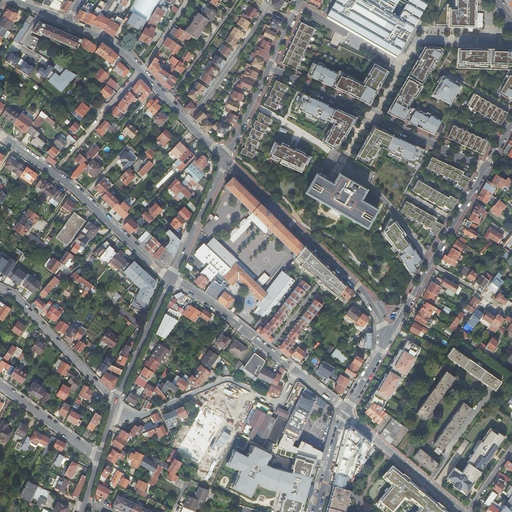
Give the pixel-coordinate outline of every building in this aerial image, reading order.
[(54,0),(53,3),(50,7),(59,11),(61,8),(67,12),(73,3),(69,1),(69,0),(54,0)] [(108,0),(106,4),(100,13),(106,16),(115,1),(120,4),(122,0),(108,0)] [(285,1),(283,0),(271,0),(274,2),(272,4),(279,9),(279,10),(285,1)] [(320,0),(311,0),(310,1),(312,2),(310,5),(316,9),(318,5),(320,0)] [(396,57),(427,3),(422,0),(336,0),(327,17),(396,57)] [(453,0),(453,4),(446,4),(443,9),(443,12),(441,12),(441,16),(439,16),(439,19),(437,19),(435,24),(447,25),(447,24),(448,24),(448,27),(475,28),(476,0),(453,0)] [(91,13),(90,12),(84,22),(92,25),(99,15),(100,13),(106,4),(101,1),(92,15),(90,14),(91,13)] [(88,8),(84,5),(76,18),(84,22),(90,12),(92,9),(89,7),(88,8)] [(242,17),(246,20),(249,17),(252,19),(254,16),(255,17),(259,11),(257,10),(250,5),(244,14),(243,13),(241,16),(242,17)] [(214,14),(215,15),(217,12),(207,6),(201,15),(209,21),(210,21),(214,14)] [(151,25),(156,28),(158,24),(153,21),(154,19),(159,22),(166,10),(162,7),(161,10),(157,8),(149,22),(148,24),(151,25)] [(2,16),(0,20),(1,21),(0,22),(0,42),(3,38),(7,30),(8,30),(12,23),(15,19),(18,14),(12,11),(11,12),(7,9),(3,17),(2,16)] [(203,30),(209,21),(201,15),(199,13),(192,23),(203,30)] [(279,17),(273,14),(272,17),(272,18),(273,18),(270,26),(271,27),(278,30),(282,22),(278,20),(279,17)] [(99,15),(92,25),(104,30),(104,31),(111,20),(99,15)] [(29,16),(14,40),(18,43),(34,19),(29,16)] [(104,31),(114,37),(124,20),(117,16),(117,17),(115,20),(113,18),(112,18),(111,20),(104,31)] [(237,24),(248,31),(250,28),(248,26),(250,23),(246,20),(242,17),(237,24)] [(60,46),(74,54),(76,51),(82,40),(70,35),(72,33),(67,31),(65,30),(63,33),(39,22),(33,33),(41,36),(42,34),(51,38),(50,40),(60,46)] [(282,64),(296,71),(296,70),(297,68),(296,67),(298,63),(299,64),(300,61),(299,61),(301,56),(302,57),(303,54),(305,50),(306,47),(308,43),(310,41),(309,40),(311,36),(312,36),(313,34),(312,33),(314,29),(301,22),(299,27),(299,28),(298,29),(295,34),(296,34),(295,36),(292,41),(293,41),(292,43),(291,43),(289,48),(289,50),(288,50),(286,55),(285,57),(283,62),(282,64)] [(196,39),(203,30),(192,23),(186,32),(191,36),(196,39)] [(271,27),(270,26),(265,24),(263,28),(266,29),(263,35),(267,37),(273,40),(276,34),(270,30),(271,27)] [(167,37),(175,42),(178,38),(182,41),(184,38),(188,41),(191,36),(186,32),(180,28),(178,31),(175,29),(177,26),(175,25),(167,37)] [(149,30),(145,28),(139,38),(149,44),(155,33),(154,33),(156,30),(151,27),(149,30)] [(235,27),(230,34),(238,40),(241,36),(243,38),(246,34),(235,27)] [(230,34),(225,41),(236,48),(238,45),(236,44),(238,40),(230,34)] [(265,40),(267,37),(263,35),(260,34),(259,38),(262,40),(259,47),(268,51),(272,43),(265,40)] [(163,44),(173,50),(173,51),(178,44),(175,42),(167,37),(163,44)] [(97,46),(84,38),(79,46),(92,54),(97,46)] [(101,43),(93,55),(94,56),(97,53),(106,59),(112,51),(101,43)] [(176,53),(181,47),(178,44),(173,51),(173,50),(171,53),(173,54),(175,52),(176,53)] [(223,44),(218,51),(229,59),(234,52),(223,44)] [(265,58),(268,51),(259,47),(257,46),(254,53),(252,52),(251,55),(254,57),(257,58),(258,55),(265,58)] [(439,47),(424,47),(404,83),(403,85),(402,85),(397,95),(399,96),(397,99),(395,98),(386,113),(392,116),(393,114),(405,120),(408,122),(408,123),(434,135),(435,132),(440,124),(441,122),(436,119),(437,118),(431,115),(430,116),(425,114),(419,111),(419,112),(412,108),(411,109),(408,108),(409,106),(414,97),(413,97),(419,87),(420,84),(426,75),(427,75),(430,69),(435,60),(438,61),(442,53),(441,52),(442,50),(443,49),(439,47)] [(465,49),(458,48),(457,68),(508,70),(508,71),(496,92),(511,101),(511,100),(511,49),(486,49),(486,50),(480,50),(480,49),(465,48),(465,49)] [(106,59),(106,60),(112,64),(118,56),(112,51),(106,59)] [(195,56),(187,51),(182,58),(184,59),(185,60),(188,62),(188,61),(192,57),(193,58),(195,56)] [(9,76),(15,80),(28,59),(17,52),(4,72),(9,76)] [(155,76),(160,69),(163,65),(161,64),(159,66),(158,65),(159,64),(157,62),(162,54),(158,52),(148,68),(155,76)] [(216,54),(211,61),(222,69),(227,62),(216,54)] [(174,69),(179,61),(172,56),(169,61),(172,63),(170,66),(171,67),(170,68),(170,69),(168,71),(171,73),(174,69)] [(260,69),(264,61),(257,58),(254,57),(251,65),(247,63),(245,67),(247,68),(251,70),(253,66),(260,69)] [(184,59),(182,58),(179,61),(174,69),(177,71),(181,74),(185,69),(184,68),(181,66),(183,63),(185,60),(184,59)] [(40,87),(47,77),(51,72),(54,67),(56,66),(50,62),(34,83),(40,87)] [(127,70),(119,63),(114,69),(123,76),(125,73),(125,72),(127,70)] [(312,63),(307,74),(311,76),(310,77),(317,80),(320,82),(338,90),(339,90),(340,91),(347,95),(347,94),(350,96),(369,105),(376,94),(375,94),(375,92),(376,93),(388,72),(375,65),(373,69),(371,69),(367,76),(369,77),(368,79),(366,77),(363,82),(362,84),(360,83),(360,82),(353,79),(347,76),(346,77),(337,73),(324,67),(318,64),(317,64),(317,65),(312,63)] [(56,66),(54,67),(62,74),(62,75),(61,75),(61,76),(60,76),(60,77),(59,77),(59,78),(55,74),(54,75),(50,79),(50,80),(53,83),(54,82),(58,86),(57,87),(61,90),(66,84),(66,83),(68,80),(69,80),(75,74),(69,71),(68,70),(65,69),(64,69),(56,64),(56,66)] [(209,65),(204,72),(215,79),(220,72),(209,65)] [(94,76),(102,83),(103,82),(113,70),(110,68),(106,73),(100,69),(94,76)] [(255,80),(258,73),(251,70),(247,68),(244,74),(242,74),(241,77),(242,78),(247,80),(248,77),(255,80)] [(170,74),(169,73),(169,74),(160,69),(155,76),(163,85),(170,74)] [(338,71),(337,73),(346,77),(347,76),(353,79),(354,78),(338,71)] [(199,79),(210,86),(215,79),(204,72),(199,79)] [(177,79),(170,74),(163,85),(165,88),(166,87),(168,89),(170,89),(177,79)] [(453,82),(443,76),(442,77),(438,83),(432,94),(437,97),(450,105),(453,100),(461,86),(454,83),(453,82)] [(247,80),(242,78),(239,84),(238,83),(236,87),(242,90),(244,87),(251,90),(254,83),(247,80)] [(111,79),(106,84),(112,89),(116,84),(111,79)] [(139,81),(116,108),(120,112),(123,114),(126,111),(125,109),(132,101),(134,103),(136,102),(134,101),(136,99),(134,97),(137,93),(141,96),(142,95),(148,88),(141,80),(139,81)] [(287,86),(276,81),(273,86),(274,86),(273,89),(272,89),(270,94),(268,100),(267,99),(265,105),(276,110),(278,105),(281,98),(281,99),(283,94),(284,90),(285,91),(287,86)] [(197,82),(192,89),(203,96),(208,89),(197,82)] [(113,92),(106,86),(100,92),(103,95),(102,96),(104,98),(106,96),(108,98),(113,92)] [(242,90),(236,87),(234,91),(233,90),(229,96),(231,97),(238,100),(241,102),(244,95),(240,93),(242,90)] [(147,98),(152,92),(148,88),(142,95),(144,97),(145,96),(147,98)] [(192,89),(187,96),(191,99),(197,102),(198,103),(203,96),(192,89)] [(316,100),(302,93),(301,98),(297,96),(291,111),(302,116),(303,112),(308,115),(312,116),(311,117),(315,119),(318,120),(320,118),(325,120),(326,121),(326,119),(330,121),(330,120),(334,122),(333,124),(330,131),(328,135),(323,143),(333,148),(334,149),(335,146),(338,148),(342,140),(345,136),(345,137),(352,125),(356,118),(349,115),(350,115),(335,108),(335,109),(328,106),(328,105),(316,99),(316,100)] [(475,95),(473,94),(467,105),(469,106),(469,107),(473,109),(474,110),(478,112),(480,113),(484,115),(486,116),(485,116),(489,119),(490,118),(491,119),(491,120),(495,122),(495,121),(497,122),(497,123),(501,125),(508,113),(504,111),(502,110),(498,107),(498,108),(496,107),(496,106),(492,104),(492,105),(491,104),(491,103),(487,101),(485,100),(481,98),(479,97),(480,97),(476,94),(475,95)] [(238,100),(231,97),(230,101),(228,100),(225,106),(227,107),(233,110),(236,112),(239,105),(236,104),(238,100)] [(149,107),(154,103),(150,99),(145,104),(149,107)] [(184,108),(190,115),(196,109),(194,106),(197,102),(191,99),(190,101),(190,102),(184,108)] [(94,108),(99,112),(106,104),(100,100),(94,108)] [(158,101),(156,100),(154,103),(149,107),(147,111),(148,111),(149,111),(154,115),(160,108),(156,104),(158,101)] [(79,121),(89,109),(84,105),(82,103),(74,113),(72,115),(79,121)] [(2,116),(14,124),(19,116),(8,107),(2,116)] [(233,110),(227,107),(225,111),(229,113),(225,120),(228,121),(234,125),(238,117),(231,113),(233,110)] [(120,112),(116,108),(111,114),(115,118),(116,116),(120,112)] [(193,118),(198,123),(203,118),(206,121),(207,120),(211,116),(208,113),(207,114),(202,109),(193,118)] [(54,122),(41,112),(33,122),(30,126),(36,130),(44,120),(49,123),(52,125),(54,122)] [(243,148),(240,153),(253,158),(256,151),(254,150),(256,146),(258,142),(258,141),(262,133),(264,134),(265,131),(267,126),(269,123),(271,119),(259,112),(257,118),(258,119),(257,121),(255,121),(253,126),(254,126),(253,129),(252,128),(249,134),(250,135),(248,137),(245,143),(246,143),(244,146),(245,146),(244,149),(243,148)] [(33,122),(21,113),(19,116),(14,124),(18,127),(17,128),(25,133),(26,132),(30,126),(33,122)] [(160,113),(154,120),(157,123),(157,124),(159,126),(160,125),(161,126),(168,118),(164,114),(162,116),(161,115),(160,113)] [(225,120),(222,119),(219,124),(216,131),(225,135),(229,127),(226,125),(228,121),(225,120)] [(213,126),(207,120),(206,121),(201,126),(207,132),(212,127),(216,131),(219,124),(217,122),(213,126)] [(109,124),(105,121),(99,128),(100,129),(95,134),(100,139),(105,133),(103,132),(107,129),(114,135),(117,131),(109,124)] [(80,127),(75,123),(69,130),(74,134),(80,127)] [(123,131),(132,139),(138,132),(129,124),(123,131)] [(440,124),(435,132),(440,134),(444,127),(440,124)] [(372,125),(369,132),(370,132),(373,126),(393,135),(372,125)] [(457,127),(453,125),(447,138),(451,140),(452,140),(453,140),(453,141),(457,143),(458,142),(459,143),(459,144),(463,145),(465,146),(469,148),(471,149),(475,151),(475,150),(477,151),(477,152),(481,154),(481,153),(483,154),(489,142),(487,141),(483,139),(482,139),(481,139),(481,138),(477,136),(477,137),(475,136),(475,135),(471,133),(471,134),(469,133),(465,131),(463,130),(459,128),(457,128),(457,127)] [(36,130),(30,126),(26,132),(34,138),(33,139),(30,143),(37,148),(39,145),(41,148),(45,144),(46,145),(46,144),(37,137),(40,134),(36,130)] [(422,154),(425,150),(411,144),(407,142),(406,142),(399,139),(399,138),(393,135),(373,126),(370,132),(363,144),(361,148),(355,157),(368,165),(371,159),(373,160),(375,158),(377,154),(381,148),(380,148),(381,147),(381,146),(387,148),(386,150),(389,151),(389,153),(399,158),(400,158),(408,161),(406,165),(417,170),(425,156),(422,154)] [(163,146),(166,143),(172,136),(165,130),(156,140),(163,146)] [(73,144),(76,141),(69,135),(67,137),(69,138),(68,139),(73,144)] [(57,141),(53,145),(60,151),(66,143),(59,137),(56,140),(57,141)] [(281,145),(274,142),(269,154),(272,155),(275,156),(274,158),(278,160),(281,161),(288,165),(287,166),(294,169),(295,167),(302,171),(305,164),(307,165),(311,157),(304,154),(305,153),(295,149),(295,150),(288,147),(288,146),(282,143),(281,145)] [(170,152),(178,159),(178,158),(187,150),(179,143),(170,152)] [(511,146),(508,144),(503,153),(511,157),(511,146)] [(46,152),(42,157),(54,165),(56,162),(52,159),(60,151),(53,145),(47,152),(46,152)] [(80,155),(89,163),(92,160),(97,154),(101,150),(97,147),(95,150),(92,148),(86,155),(87,155),(86,155),(82,152),(80,155)] [(129,150),(125,147),(117,156),(120,159),(119,160),(122,162),(123,163),(123,166),(127,170),(129,168),(135,161),(127,154),(130,151),(129,150)] [(147,150),(146,149),(144,152),(145,153),(142,155),(145,158),(148,161),(149,161),(155,154),(149,149),(147,150)] [(194,157),(187,150),(178,158),(178,159),(175,162),(179,167),(178,168),(181,171),(182,170),(183,169),(186,166),(186,165),(194,157)] [(133,155),(130,151),(127,154),(135,161),(138,159),(133,155)] [(75,160),(80,165),(72,174),(73,175),(71,177),(74,180),(83,170),(89,163),(80,155),(80,154),(79,154),(76,157),(77,158),(75,160)] [(195,161),(194,162),(202,170),(210,162),(206,159),(201,154),(199,156),(197,158),(196,159),(195,161)] [(4,166),(9,169),(15,161),(9,157),(4,166)] [(464,189),(470,178),(465,175),(464,176),(462,174),(463,172),(461,171),(461,170),(455,168),(453,167),(447,164),(447,165),(445,163),(439,160),(439,161),(437,160),(437,159),(431,157),(426,168),(431,170),(434,171),(434,172),(439,174),(442,175),(447,177),(450,179),(455,181),(457,182),(456,184),(459,186),(464,189)] [(148,161),(145,158),(143,161),(142,162),(141,161),(139,159),(132,167),(135,170),(134,171),(137,174),(148,161)] [(90,174),(98,165),(93,161),(92,160),(89,163),(83,170),(87,174),(88,173),(90,174)] [(15,161),(9,169),(20,177),(22,175),(26,169),(15,161)] [(152,165),(149,161),(148,161),(137,174),(141,177),(152,165)] [(192,179),(197,183),(202,178),(206,174),(204,172),(202,170),(194,162),(184,171),(190,177),(192,178),(192,179)] [(101,169),(98,165),(90,174),(94,177),(101,169)] [(24,177),(32,183),(37,175),(26,168),(26,169),(22,175),(25,177),(24,177)] [(127,170),(123,174),(127,177),(125,180),(122,182),(126,186),(134,177),(130,174),(133,171),(129,168),(127,170)] [(366,190),(339,174),(334,183),(326,178),(325,180),(316,175),(306,193),(333,208),(332,209),(332,210),(333,210),(333,209),(339,212),(338,213),(338,214),(339,214),(340,213),(367,228),(377,210),(368,205),(369,203),(361,199),(366,190)] [(496,176),(492,184),(497,187),(502,190),(505,192),(507,190),(508,189),(509,187),(511,185),(511,183),(511,180),(508,178),(506,181),(496,176)] [(52,188),(53,187),(41,178),(36,186),(47,195),(50,191),(48,189),(50,186),(52,188)] [(297,256),(304,247),(278,221),(260,204),(260,205),(233,178),(225,186),(249,210),(247,212),(250,215),(246,219),(246,220),(248,217),(252,221),(250,223),(260,232),(262,230),(265,234),(263,236),(264,236),(267,232),(270,235),(272,232),(297,256)] [(102,180),(94,188),(98,192),(98,191),(103,196),(108,191),(110,188),(102,180)] [(172,184),(180,192),(183,188),(180,185),(179,184),(180,184),(179,183),(176,180),(172,184)] [(182,184),(180,185),(183,188),(184,188),(187,184),(189,182),(187,180),(185,180),(182,184)] [(451,211),(458,200),(453,197),(453,198),(449,196),(448,198),(445,196),(441,193),(441,194),(438,192),(438,191),(433,189),(430,187),(425,184),(425,185),(422,183),(418,180),(412,191),(417,194),(417,193),(419,195),(424,198),(425,198),(427,199),(432,202),(433,202),(435,203),(435,204),(440,207),(440,206),(443,208),(444,206),(446,207),(446,208),(451,211)] [(492,184),(487,181),(482,190),(492,195),(497,187),(492,184)] [(181,200),(184,196),(180,192),(172,184),(168,188),(172,192),(177,196),(180,199),(181,200)] [(187,184),(184,188),(188,192),(192,189),(187,184)] [(64,195),(53,187),(52,188),(54,189),(52,192),(50,191),(47,195),(44,199),(46,200),(49,196),(51,198),(58,203),(60,200),(64,195)] [(184,196),(188,200),(192,196),(188,192),(184,188),(183,188),(180,192),(184,196)] [(492,195),(482,190),(477,199),(487,204),(492,195)] [(102,197),(113,208),(116,204),(117,203),(119,202),(108,191),(103,196),(102,197)] [(58,203),(51,198),(48,202),(55,207),(58,203)] [(68,215),(75,205),(67,200),(60,209),(68,215)] [(506,206),(499,200),(493,207),(490,210),(498,216),(506,206)] [(437,236),(443,225),(438,222),(435,221),(436,219),(434,217),(429,214),(426,213),(417,207),(416,208),(412,205),(412,204),(406,201),(400,212),(405,215),(405,214),(412,218),(415,220),(420,223),(423,224),(423,225),(427,227),(430,229),(429,231),(432,233),(437,236)] [(116,204),(113,208),(125,220),(129,215),(127,212),(129,209),(122,202),(119,205),(117,203),(116,204)] [(194,212),(196,208),(190,202),(187,205),(194,212)] [(155,217),(156,217),(162,211),(158,207),(157,208),(154,205),(155,204),(154,203),(148,209),(149,211),(155,217)] [(487,215),(489,213),(485,210),(480,208),(481,207),(477,205),(473,212),(480,216),(484,218),(487,215)] [(178,216),(184,221),(191,215),(184,208),(177,215),(178,216)] [(29,209),(24,216),(33,223),(35,221),(36,219),(38,216),(29,209)] [(149,223),(155,217),(149,211),(148,212),(147,211),(142,216),(149,223)] [(465,219),(463,224),(468,228),(474,231),(477,227),(484,218),(480,216),(473,212),(469,219),(473,221),(472,223),(465,219)] [(67,246),(86,221),(74,213),(56,238),(67,246)] [(18,223),(27,229),(28,230),(30,227),(31,225),(33,223),(24,216),(23,216),(18,223)] [(179,227),(184,222),(184,221),(178,216),(172,221),(173,222),(170,225),(175,231),(178,233),(181,230),(179,227)] [(136,221),(141,226),(145,222),(140,217),(136,221)] [(421,263),(420,260),(421,259),(415,249),(414,250),(410,244),(404,236),(406,235),(395,221),(394,222),(390,218),(384,228),(386,230),(382,234),(392,246),(392,247),(395,251),(396,251),(397,250),(399,253),(399,252),(401,255),(399,256),(400,257),(402,261),(409,271),(411,270),(414,276),(414,275),(421,263)] [(123,227),(130,233),(132,230),(134,232),(135,230),(134,229),(137,226),(131,219),(123,227)] [(98,229),(88,222),(80,233),(89,240),(90,240),(98,229)] [(13,230),(22,236),(24,234),(26,232),(27,229),(18,223),(13,230)] [(170,225),(167,228),(169,229),(173,234),(175,231),(170,225)] [(466,236),(469,238),(470,237),(471,237),(472,236),(475,238),(478,234),(474,231),(473,232),(466,227),(464,231),(465,232),(464,234),(466,236)] [(490,228),(484,237),(490,241),(493,243),(496,245),(500,248),(504,243),(501,241),(499,243),(498,243),(503,235),(490,228)] [(163,247),(166,250),(173,258),(181,241),(173,234),(169,229),(165,233),(170,238),(170,241),(169,242),(169,243),(168,244),(167,243),(163,247)] [(157,260),(166,250),(163,247),(157,242),(147,232),(137,241),(157,260)] [(83,248),(89,240),(80,233),(74,242),(81,246),(83,248)] [(27,240),(35,245),(38,240),(39,240),(31,234),(27,240)] [(39,241),(38,240),(35,245),(43,251),(46,246),(45,245),(44,246),(39,242),(39,241)] [(457,240),(452,248),(460,253),(465,245),(458,241),(457,240)] [(117,254),(113,251),(114,250),(109,246),(110,245),(107,241),(93,254),(99,259),(107,266),(111,262),(117,254)] [(258,306),(261,302),(267,294),(252,280),(235,264),(211,241),(206,246),(204,244),(196,252),(197,252),(206,261),(209,264),(218,272),(211,282),(207,288),(204,292),(214,299),(226,308),(227,308),(230,311),(237,302),(232,298),(241,288),(236,283),(238,280),(261,302),(257,306),(258,307),(258,306)] [(490,241),(485,248),(488,250),(491,246),(493,243),(490,241)] [(81,246),(74,242),(68,249),(75,254),(77,251),(81,246)] [(340,293),(346,286),(329,269),(305,246),(304,247),(297,256),(295,258),(302,264),(301,266),(317,279),(316,280),(319,283),(337,297),(338,296),(340,293)] [(460,253),(452,248),(448,256),(455,261),(460,253)] [(173,258),(166,250),(157,260),(164,266),(170,265),(173,258)] [(111,262),(120,269),(121,269),(126,261),(121,257),(124,254),(120,251),(117,254),(111,262)] [(59,262),(61,264),(64,266),(68,261),(70,262),(73,257),(67,252),(59,262)] [(204,264),(206,261),(197,252),(195,255),(204,264)] [(448,256),(445,255),(442,260),(445,262),(447,263),(455,267),(458,262),(455,261),(448,256)] [(49,264),(46,268),(54,274),(61,264),(59,262),(54,258),(49,264)] [(6,277),(13,267),(16,264),(10,259),(0,273),(4,275),(6,277)] [(131,265),(126,261),(121,269),(141,288),(134,302),(140,305),(139,306),(144,309),(146,304),(150,295),(155,285),(152,282),(153,281),(134,262),(133,263),(131,265)] [(235,264),(252,280),(255,277),(238,261),(235,264)] [(192,266),(187,263),(185,268),(191,272),(194,268),(192,266)] [(211,282),(218,272),(209,264),(200,274),(201,274),(211,282)] [(26,276),(13,267),(6,277),(10,279),(13,281),(16,284),(19,286),(21,284),(26,276)] [(467,277),(472,271),(466,267),(462,273),(467,277)] [(80,269),(75,273),(79,276),(81,278),(84,276),(80,269)] [(478,275),(472,271),(467,277),(471,280),(472,279),(474,280),(478,275)] [(261,302),(258,306),(262,310),(260,313),(266,318),(295,281),(284,272),(267,294),(261,302)] [(486,284),(488,286),(494,278),(485,272),(477,282),(483,287),(485,285),(486,284)] [(64,277),(59,273),(56,277),(61,281),(64,277)] [(79,276),(75,273),(69,278),(76,283),(78,281),(81,283),(80,285),(83,287),(84,285),(86,287),(87,287),(91,290),(93,287),(92,285),(82,279),(79,277),(79,276)] [(264,273),(256,282),(261,286),(269,278),(264,273)] [(502,276),(498,273),(494,278),(488,286),(488,287),(496,293),(502,284),(498,281),(500,279),(502,276)] [(30,276),(28,274),(21,284),(33,293),(40,283),(30,275),(30,276)] [(207,288),(211,282),(201,274),(195,282),(202,288),(204,286),(207,288)] [(60,285),(62,282),(55,277),(40,294),(42,296),(44,297),(44,298),(50,290),(49,289),(52,287),(57,283),(60,285)] [(438,278),(435,282),(442,286),(450,290),(455,293),(459,287),(446,280),(444,282),(438,278)] [(311,287),(310,286),(302,280),(270,321),(269,321),(264,328),(260,325),(256,331),(271,343),(274,339),(270,335),(273,331),(274,332),(277,328),(279,326),(280,327),(283,323),(282,322),(283,320),(284,321),(288,317),(286,316),(288,314),(289,315),(292,310),(291,310),(293,308),(294,308),(297,304),(296,304),(297,302),(299,302),(302,298),(300,297),(302,296),(303,296),(306,293),(305,292),(307,290),(308,291),(311,287)] [(436,295),(437,296),(440,290),(441,289),(432,283),(427,291),(436,295)] [(347,300),(354,293),(346,286),(340,293),(347,300)] [(91,290),(87,287),(85,291),(86,291),(84,295),(82,297),(86,299),(91,290)] [(434,299),(436,295),(427,291),(423,298),(434,304),(436,300),(434,299)] [(504,308),(503,309),(506,312),(509,308),(511,303),(502,296),(503,295),(499,293),(495,299),(499,302),(499,301),(504,304),(503,306),(504,307),(504,308)] [(280,351),(289,358),(290,354),(291,353),(290,349),(295,342),(295,341),(325,301),(317,295),(311,303),(312,304),(311,306),(309,305),(306,309),(308,310),(306,312),(305,311),(302,315),(303,316),(302,318),(300,317),(297,321),(298,322),(297,324),(296,323),(293,327),(294,328),(292,330),(291,329),(288,333),(289,334),(288,336),(287,335),(283,339),(285,340),(280,346),(282,348),(280,351)] [(344,301),(338,296),(337,297),(334,302),(335,303),(340,306),(344,301)] [(183,314),(185,311),(178,305),(177,304),(176,304),(178,300),(173,297),(168,307),(169,308),(166,313),(166,312),(156,334),(164,339),(182,315),(183,314)] [(471,314),(481,301),(474,297),(465,309),(471,314)] [(39,316),(42,311),(46,306),(44,304),(38,299),(34,303),(37,306),(39,307),(40,308),(36,313),(39,316)] [(46,306),(42,311),(47,314),(46,316),(55,322),(60,313),(62,309),(59,308),(59,309),(54,305),(53,305),(49,302),(46,306)] [(435,307),(427,303),(426,305),(424,304),(419,312),(429,317),(435,307)] [(2,309),(0,311),(0,319),(2,321),(9,309),(4,305),(2,309)] [(186,316),(195,322),(198,317),(201,313),(194,308),(190,305),(185,311),(183,314),(186,316)] [(352,307),(344,316),(354,324),(361,314),(352,307)] [(198,317),(200,319),(201,317),(207,321),(211,315),(204,309),(201,313),(198,317)] [(429,317),(419,312),(419,311),(414,320),(424,325),(429,328),(434,320),(429,317)] [(478,321),(479,320),(483,315),(477,311),(473,315),(473,316),(471,319),(475,321),(476,319),(478,321)] [(483,315),(479,320),(489,327),(495,318),(486,311),(483,315)] [(463,315),(460,313),(449,328),(456,333),(457,334),(459,331),(460,330),(456,327),(462,319),(460,318),(463,315)] [(368,319),(362,314),(361,314),(354,324),(357,327),(359,324),(362,327),(368,319)] [(498,314),(495,318),(489,327),(488,328),(495,333),(505,320),(500,316),(498,314)] [(55,329),(64,334),(69,326),(60,321),(55,329)] [(19,336),(25,328),(18,322),(12,330),(19,336)] [(427,329),(423,327),(422,328),(416,324),(414,323),(410,331),(422,337),(425,333),(427,329)] [(74,325),(71,324),(69,327),(71,327),(66,335),(73,339),(74,337),(79,340),(85,332),(82,330),(79,328),(77,331),(72,328),(74,325)] [(366,348),(372,348),(372,332),(370,332),(370,329),(367,329),(366,333),(365,336),(364,336),(364,339),(362,338),(358,345),(362,346),(366,348)] [(101,340),(113,348),(119,340),(107,331),(101,340)] [(459,331),(457,334),(459,336),(465,340),(467,337),(459,331)] [(457,334),(456,333),(450,342),(453,344),(459,336),(457,334)] [(224,349),(230,340),(227,337),(226,338),(221,335),(215,342),(224,349)] [(467,337),(465,340),(467,341),(475,347),(477,344),(467,337)] [(89,342),(85,338),(83,341),(81,340),(74,349),(80,353),(86,346),(89,342)] [(485,348),(482,352),(488,356),(492,351),(495,347),(497,345),(498,343),(499,342),(492,338),(486,346),(485,348)] [(240,358),(247,349),(236,340),(228,349),(240,358)] [(31,349),(40,355),(47,346),(39,341),(37,344),(36,343),(31,349)] [(412,364),(416,357),(415,357),(418,352),(420,348),(407,341),(402,351),(400,350),(396,356),(391,366),(393,367),(391,369),(388,375),(386,374),(377,391),(376,390),(374,395),(371,399),(370,401),(370,400),(365,408),(367,410),(365,413),(379,424),(386,414),(384,412),(386,409),(383,407),(388,397),(391,392),(392,393),(396,387),(400,380),(401,379),(402,379),(404,376),(405,377),(408,371),(412,364)] [(477,344),(475,347),(482,352),(485,348),(486,346),(479,341),(478,343),(477,344)] [(160,344),(151,357),(160,363),(161,364),(170,352),(160,344)] [(3,359),(1,361),(6,364),(8,361),(7,361),(7,360),(8,360),(9,359),(9,358),(12,353),(13,353),(15,349),(11,346),(3,359)] [(121,351),(118,354),(120,355),(126,358),(129,354),(128,353),(128,351),(130,347),(126,346),(123,352),(121,351)] [(306,353),(296,346),(293,350),(290,354),(300,360),(306,353)] [(492,351),(488,356),(490,358),(497,348),(495,347),(492,351)] [(450,359),(453,361),(459,352),(456,350),(453,348),(447,357),(450,359)] [(336,349),(330,357),(344,365),(348,358),(341,354),(340,352),(336,349)] [(208,368),(217,355),(210,350),(201,363),(207,367),(208,368)] [(352,362),(360,366),(363,360),(362,359),(364,355),(358,352),(356,356),(352,362)] [(459,352),(453,361),(492,389),(495,391),(501,382),(498,380),(459,352)] [(245,365),(242,363),(237,369),(236,370),(254,383),(257,377),(262,368),(265,361),(254,353),(245,365)] [(117,362),(123,365),(126,358),(120,355),(117,362)] [(391,366),(396,356),(395,355),(388,367),(391,369),(393,367),(391,366)] [(150,356),(143,366),(145,367),(153,372),(160,363),(151,357),(150,356)] [(63,362),(58,360),(54,366),(59,369),(63,362)] [(6,364),(1,361),(0,362),(0,372),(4,367),(9,370),(7,374),(10,376),(15,369),(10,365),(10,366),(6,364)] [(317,371),(317,373),(321,375),(323,373),(325,374),(324,377),(328,379),(334,368),(323,361),(317,371)] [(71,367),(63,362),(59,369),(57,372),(65,376),(66,375),(69,371),(71,367)] [(356,371),(360,366),(352,362),(349,367),(348,367),(345,371),(347,372),(346,374),(351,377),(352,375),(354,376),(357,372),(356,371)] [(111,365),(108,369),(119,374),(121,370),(111,365)] [(213,371),(208,368),(207,367),(205,370),(201,365),(197,370),(199,371),(194,378),(192,376),(187,382),(188,383),(194,387),(197,384),(199,386),(201,384),(202,384),(213,371)] [(15,369),(10,376),(14,379),(15,378),(22,383),(27,376),(20,371),(20,370),(16,367),(15,369)] [(153,372),(145,367),(139,376),(147,381),(153,372)] [(272,384),(270,387),(280,392),(281,392),(283,388),(277,384),(284,371),(284,370),(280,367),(280,368),(276,375),(272,384)] [(276,375),(262,368),(257,377),(272,384),(276,375)] [(72,385),(70,389),(75,392),(81,382),(77,380),(76,379),(77,377),(73,375),(73,373),(69,371),(66,375),(70,378),(68,382),(72,385)] [(416,414),(425,420),(455,378),(446,372),(416,414)] [(105,373),(100,380),(109,389),(113,388),(117,378),(105,373)] [(349,380),(340,375),(336,383),(338,384),(335,389),(342,393),(349,380)] [(138,376),(135,382),(144,389),(144,388),(148,382),(147,381),(139,376),(138,376)] [(181,378),(175,386),(178,388),(183,391),(188,383),(187,382),(181,378)] [(163,386),(158,383),(157,386),(163,394),(169,387),(175,392),(178,388),(175,386),(167,380),(163,386)] [(292,404),(288,412),(278,408),(275,413),(279,415),(278,416),(277,419),(266,440),(276,445),(289,452),(293,453),(313,459),(321,461),(323,452),(301,441),(297,448),(295,447),(292,445),(313,403),(304,398),(302,397),(306,387),(300,382),(296,383),(287,402),(292,404)] [(40,389),(41,388),(33,383),(27,393),(30,394),(31,394),(35,396),(40,389)] [(154,391),(155,389),(147,384),(145,389),(144,388),(144,389),(142,392),(148,395),(146,401),(145,401),(142,408),(146,410),(154,391)] [(70,389),(63,385),(57,396),(64,400),(70,389)] [(88,388),(83,386),(78,395),(88,400),(92,391),(87,389),(88,388)] [(163,394),(157,386),(156,387),(155,389),(154,391),(161,400),(163,398),(165,400),(167,399),(163,394)] [(270,387),(266,395),(269,396),(272,392),(279,395),(280,392),(270,387)] [(327,403),(306,387),(302,397),(304,398),(306,394),(315,399),(313,403),(292,445),(295,447),(315,404),(325,408),(327,403)] [(50,395),(40,389),(35,396),(41,400),(40,401),(44,404),(50,395)] [(126,400),(135,406),(139,398),(130,393),(126,400)] [(64,417),(70,406),(64,403),(58,414),(64,417)] [(435,451),(439,455),(472,409),(464,403),(434,445),(437,448),(435,451)] [(67,419),(71,411),(73,407),(70,406),(64,417),(67,419)] [(183,407),(175,410),(178,416),(178,418),(182,425),(183,423),(188,426),(190,423),(185,421),(184,422),(182,417),(188,414),(186,410),(185,410),(183,407)] [(277,419),(257,409),(249,425),(254,428),(249,438),(266,447),(268,443),(265,442),(266,440),(277,419)] [(174,418),(178,416),(175,410),(172,412),(167,414),(167,413),(162,415),(168,428),(173,426),(173,425),(172,424),(173,422),(175,421),(176,421),(174,418)] [(66,420),(76,425),(80,416),(71,411),(67,419),(66,420)] [(94,416),(90,422),(95,425),(100,416),(95,413),(94,416)] [(161,421),(157,413),(151,415),(152,416),(155,422),(156,423),(161,421)] [(390,444),(404,426),(397,421),(393,418),(380,435),(390,444)] [(9,423),(3,420),(0,426),(0,438),(7,442),(12,432),(6,428),(9,423)] [(95,425),(90,422),(87,428),(92,431),(95,425)] [(157,423),(153,425),(151,422),(145,425),(145,426),(142,427),(141,426),(141,425),(140,424),(139,428),(137,432),(141,434),(143,433),(147,432),(154,429),(159,427),(157,423)] [(28,428),(20,424),(15,434),(23,438),(28,428)] [(137,432),(139,428),(135,426),(133,429),(132,428),(131,431),(130,430),(128,433),(131,435),(134,437),(137,432)] [(166,434),(163,426),(162,427),(162,426),(159,427),(154,429),(147,432),(143,433),(146,436),(147,436),(148,437),(156,434),(158,437),(160,436),(166,434)] [(351,429),(347,432),(335,474),(349,478),(354,457),(359,451),(363,455),(370,446),(351,429)] [(127,441),(131,435),(128,433),(123,430),(119,436),(127,441)] [(469,463),(462,472),(455,467),(446,479),(447,480),(451,482),(453,484),(453,485),(454,486),(458,489),(459,490),(460,489),(466,493),(466,494),(474,483),(473,482),(475,479),(478,475),(481,471),(480,471),(482,468),(485,463),(487,460),(488,461),(491,457),(496,450),(504,438),(505,437),(503,436),(499,433),(497,435),(491,430),(488,434),(485,438),(483,442),(481,440),(480,441),(477,445),(473,451),(475,452),(468,462),(469,463)] [(34,452),(37,445),(38,443),(42,436),(35,431),(31,439),(27,437),(23,446),(21,449),(25,451),(26,452),(27,449),(29,450),(29,449),(34,452)] [(42,436),(38,443),(46,447),(47,445),(48,444),(50,440),(42,436)] [(121,450),(126,441),(117,436),(112,444),(114,445),(112,449),(119,453),(121,450)] [(52,437),(50,440),(48,444),(61,451),(63,447),(65,447),(66,445),(65,444),(52,437)] [(21,449),(23,446),(18,443),(15,449),(19,451),(21,449)] [(52,448),(47,445),(46,447),(41,456),(46,459),(52,448)] [(313,459),(293,453),(288,472),(269,467),(264,465),(269,454),(251,446),(246,457),(231,451),(225,464),(238,469),(231,486),(250,495),(257,483),(264,488),(283,493),(278,511),(299,511),(306,489),(313,459)] [(437,469),(438,468),(438,467),(440,465),(421,449),(414,457),(433,473),(436,469),(437,469)] [(120,455),(112,450),(107,458),(115,463),(118,458),(120,455)] [(163,468),(171,472),(173,473),(174,474),(181,463),(175,459),(178,453),(174,450),(167,461),(172,464),(171,466),(163,461),(164,461),(164,460),(162,459),(161,461),(160,462),(159,465),(163,468)] [(144,458),(145,456),(134,451),(132,453),(131,453),(128,459),(133,461),(132,464),(131,465),(132,466),(131,467),(133,468),(134,467),(139,469),(140,466),(144,458)] [(64,458),(59,455),(58,455),(55,461),(53,464),(58,467),(60,464),(63,458),(64,458)] [(159,465),(160,462),(153,458),(151,462),(144,458),(140,466),(150,472),(154,474),(159,465)] [(68,468),(64,475),(70,478),(74,470),(75,470),(78,465),(71,462),(68,468)] [(153,474),(157,477),(163,468),(159,465),(154,474),(153,474)] [(447,511),(391,465),(381,477),(389,484),(375,501),(381,506),(379,508),(383,511),(394,511),(403,501),(406,502),(408,499),(417,508),(414,511),(447,511)] [(107,478),(112,469),(107,466),(102,473),(105,475),(104,476),(107,478)] [(60,477),(62,479),(64,475),(68,468),(66,467),(60,477)] [(122,477),(124,474),(118,471),(111,482),(114,483),(112,485),(116,488),(118,484),(122,477)] [(174,484),(179,477),(174,474),(173,473),(171,472),(166,479),(174,484)] [(147,484),(153,486),(158,479),(157,478),(157,477),(153,474),(150,479),(147,484)] [(347,477),(335,474),(333,480),(348,484),(349,478),(347,477)] [(82,475),(77,485),(82,486),(85,477),(82,475)] [(54,488),(59,477),(56,476),(51,486),(54,488)] [(60,477),(59,477),(54,488),(53,489),(54,491),(55,491),(57,491),(58,490),(62,492),(67,482),(62,479),(60,477)] [(128,481),(122,477),(118,484),(125,487),(128,481)] [(40,483),(29,478),(27,481),(37,486),(38,487),(40,483)] [(501,479),(500,478),(493,488),(499,492),(506,483),(501,479)] [(104,482),(100,479),(99,484),(106,488),(108,485),(104,482)] [(134,492),(140,495),(143,490),(144,491),(147,484),(139,480),(136,487),(134,492)] [(333,480),(332,486),(333,486),(336,487),(344,489),(346,490),(348,484),(333,480)] [(20,495),(19,497),(23,499),(28,502),(37,486),(27,481),(20,495)] [(96,493),(100,495),(105,498),(110,490),(106,488),(99,484),(98,488),(96,493)] [(76,486),(72,496),(77,498),(82,488),(82,486),(77,485),(76,486)] [(344,489),(336,487),(335,489),(333,490),(332,493),(348,498),(349,494),(350,494),(351,491),(348,490),(346,490),(344,489)] [(199,500),(206,503),(211,492),(201,488),(196,499),(199,500)] [(484,503),(489,507),(491,504),(497,495),(492,491),(484,503)] [(119,493),(114,502),(113,506),(116,507),(115,508),(121,511),(127,499),(122,497),(123,495),(119,493)] [(345,511),(346,509),(345,508),(346,505),(347,505),(349,506),(351,499),(349,498),(348,498),(332,493),(331,493),(329,500),(330,501),(330,504),(330,505),(329,510),(328,511),(327,511),(345,511)] [(500,511),(511,511),(511,495),(508,502),(501,511),(500,511)] [(199,500),(196,499),(188,496),(184,507),(184,508),(195,511),(199,500)] [(131,511),(135,503),(127,499),(121,511),(123,511),(131,511)] [(65,511),(68,508),(58,503),(53,511),(65,511)] [(142,511),(144,508),(135,503),(131,511),(142,511)]
